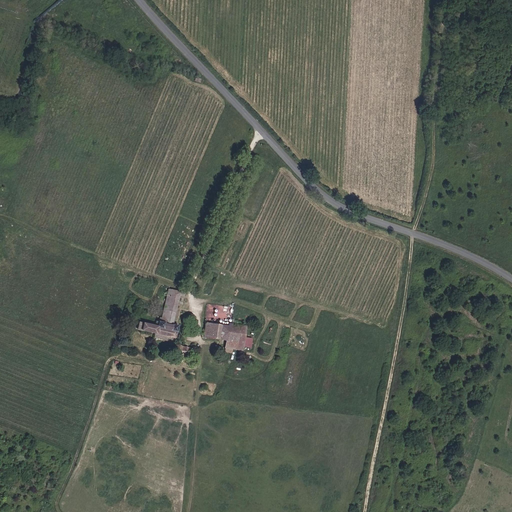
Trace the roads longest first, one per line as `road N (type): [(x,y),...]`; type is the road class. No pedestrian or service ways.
road 1 (unclassified): [(511,279),(325,198),(142,0)]
road 2 (track): [(413,233),(365,511)]
